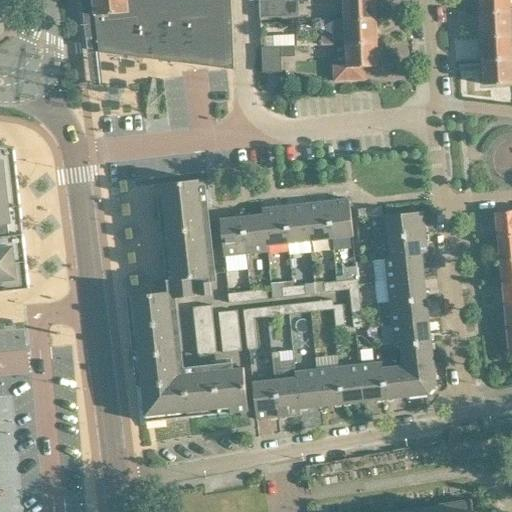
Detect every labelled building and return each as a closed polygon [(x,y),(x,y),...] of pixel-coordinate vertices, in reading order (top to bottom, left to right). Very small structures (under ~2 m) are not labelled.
[(94,0),(100,52),(235,69),(231,0),(94,0)] [(299,0),(275,0),(260,1),(260,18),(300,16),(299,0)] [(343,0),(345,20),(376,19),(375,0),(343,0)] [(510,12),(509,0),(479,0),(481,13),(510,12)] [(511,11),(510,12),(481,13),(482,37),(511,35),(511,11)] [(334,32),(320,33),(321,45),(333,44),(346,44),(377,42),(376,19),(345,20),(345,32),(334,32)] [(511,35),(482,37),(483,60),(511,58),(511,35)] [(334,66),(335,81),(366,80),(365,67),(378,66),(377,42),(346,44),(347,65),(334,66)] [(296,56),(295,46),(262,47),(263,73),(282,72),(282,57),(296,56)] [(511,58),(483,60),(484,85),(511,83),(511,58)] [(0,291),(31,288),(15,147),(2,146),(0,145),(0,291)] [(199,180),(156,184),(158,199),(160,219),(163,246),(165,266),(166,270),(167,281),(161,282),(162,292),(168,291),(169,291),(170,299),(212,294),(210,276),(199,184),(199,180)] [(350,199),(327,201),(331,238),(333,250),(351,248),(349,236),(354,235),(352,219),(351,210),(350,199)] [(327,201),(306,204),(310,240),(331,238),(327,201)] [(306,204),(284,206),(288,242),(310,240),(306,204)] [(263,209),(263,215),(267,251),(270,251),(269,244),(288,242),(284,206),(263,209)] [(382,207),(359,209),(360,219),(383,216),(382,207)] [(511,210),(496,212),(499,236),(511,235),(511,210)] [(389,237),(426,233),(423,211),(387,215),(389,237)] [(246,254),(267,251),(263,215),(242,217),(246,254)] [(242,217),(220,219),(225,256),(246,254),(242,217)] [(387,260),(422,256),(428,255),(426,233),(389,237),(391,257),(387,257),(387,260)] [(511,235),(499,236),(501,259),(511,258),(511,235)] [(390,281),(425,277),(422,256),(387,260),(390,281)] [(511,258),(501,259),(503,283),(511,282),(511,258)] [(357,265),(341,267),(342,275),(342,280),(358,278),(357,265)] [(392,303),(427,299),(425,277),(390,281),(392,303)] [(342,280),(336,281),(337,290),(359,288),(358,278),(342,280)] [(337,290),(336,281),(324,282),(326,292),(337,290)] [(511,282),(503,283),(506,308),(511,307),(511,282)] [(295,296),(316,293),(314,284),(294,286),(295,296)] [(294,286),(283,288),(284,297),(295,296),(294,286)] [(268,289),(250,291),(251,300),(269,298),(268,289)] [(146,422),(153,421),(249,411),(244,368),(183,374),(184,380),(179,381),(169,291),(126,296),(136,387),(142,386),(146,422)] [(251,300),(250,291),(229,293),(230,303),(251,300)] [(352,307),(362,306),(360,292),(351,293),(352,307)] [(311,310),(335,307),(335,303),(335,299),(310,302),(311,310)] [(394,324),(429,320),(427,299),(392,303),(394,324)] [(311,310),(310,302),(289,304),(290,312),(311,310)] [(335,303),(335,307),(338,334),(347,333),(343,302),(335,303)] [(268,314),(290,312),(289,304),(267,307),(268,314)] [(199,355),(218,353),(212,305),(193,307),(199,355)] [(364,326),(362,306),(352,307),(355,327),(364,326)] [(254,316),(268,314),(267,307),(244,309),(248,350),(258,349),(254,316)] [(219,312),(223,353),(242,351),(238,310),(219,312)] [(397,345),(401,345),(432,341),(429,320),(394,324),(397,345)] [(401,345),(404,365),(434,361),(432,341),(401,345)] [(280,352),(272,353),(275,380),(279,417),(301,414),(300,408),(296,370),(295,361),(281,362),(280,352)] [(360,363),(365,401),(386,399),(382,361),(360,363)] [(386,399),(407,397),(404,365),(383,367),(382,361),(386,399)] [(404,365),(407,397),(429,394),(437,384),(434,361),(404,365)] [(339,366),(343,404),(365,401),(360,363),(339,366)] [(322,406),(343,404),(339,366),(318,368),(322,406)] [(296,370),(300,408),(322,406),(318,368),(296,370)] [(275,380),(253,383),(257,419),(279,417),(275,380)] [(374,511),(477,511),(477,510),(474,510),(472,498),(374,511)]
